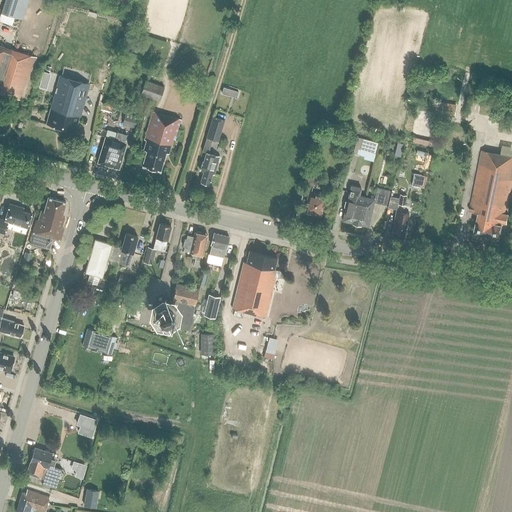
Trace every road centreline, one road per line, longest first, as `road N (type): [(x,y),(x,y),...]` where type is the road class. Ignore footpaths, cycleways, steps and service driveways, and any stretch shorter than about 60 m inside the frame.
road 1 (secondary): [(511,271),(303,240),(87,185)]
road 2 (secondary): [(0,492),(87,185)]
road 3 (unknown): [(239,0),(174,207)]
